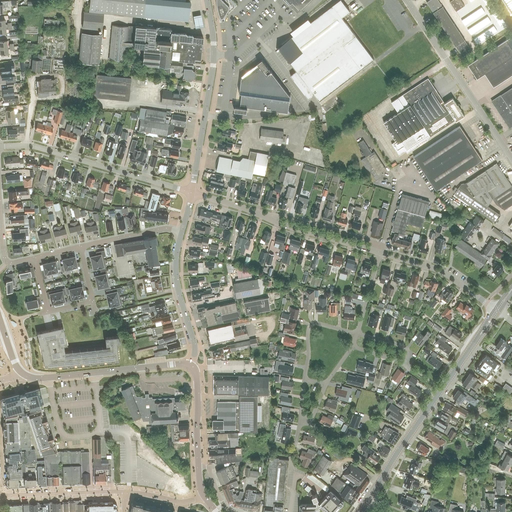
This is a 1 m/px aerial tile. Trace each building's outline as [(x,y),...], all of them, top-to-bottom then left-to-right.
[(124,16),(124,15),(188,21),(190,1),(185,1),(185,0),(89,0),(89,12),(118,14),(118,16),(124,16)] [(220,18),(220,19),(221,19),(222,19),(223,19),(229,10),(229,9),(229,8),(229,7),(221,0),(216,0),(217,0),(217,2),(217,4),(217,6),(217,7),(217,8),(217,9),(218,10),(218,12),(218,13),(219,14),(219,15),(219,16),(220,17),(220,18)] [(350,11),(341,0),(339,0),(308,24),(301,30),(278,47),(296,71),(290,75),(308,99),(314,94),(319,101),(374,60),(342,18),(350,11)] [(287,0),(290,4),(292,2),(300,10),(309,0),(287,0)] [(471,51),(470,48),(465,40),(443,6),(442,7),(437,0),(430,0),(427,2),(433,13),(455,46),(456,46),(462,57),(471,51)] [(460,9),(462,7),(464,6),(460,0),(452,0),(450,2),(456,11),(460,16),(463,13),(460,9)] [(511,0),(502,0),(511,14),(511,17),(511,19),(511,20),(511,0)] [(3,9),(8,7),(8,1),(1,2),(2,5),(0,4),(0,13),(3,13),(3,9)] [(492,3),(487,6),(490,11),(495,8),(492,3)] [(482,7),(477,11),(480,16),(485,12),(482,7)] [(495,8),(490,11),(493,16),(498,13),(495,8)] [(477,11),(472,14),(475,19),(480,16),(477,11)] [(202,13),(194,14),(196,26),(204,25),(202,13)] [(498,13),(493,16),(497,21),(502,18),(498,13)] [(472,14),(466,17),(470,22),(475,19),(472,14)] [(488,16),(483,20),(486,25),(491,21),(488,16)] [(466,17),(461,20),(465,25),(470,22),(466,17)] [(502,18),(497,21),(500,26),(505,23),(502,18)] [(44,26),(64,28),(64,21),(44,19),(44,26)] [(483,20),(478,23),(481,28),(486,25),(483,20)] [(478,23),(473,26),(476,31),(481,28),(478,23)] [(186,44),(202,45),(202,42),(203,37),(192,36),(192,35),(186,34),(186,33),(171,32),(171,29),(135,26),(135,27),(128,26),(128,27),(112,25),(111,41),(109,60),(125,61),(126,45),(144,47),(186,51),(186,44)] [(473,26),(468,30),(471,35),(476,31),(473,26)] [(494,26),(489,29),(492,34),(497,31),(494,26)] [(489,29),(484,32),(487,37),(492,34),(489,29)] [(101,34),(81,32),(78,62),(98,64),(101,34)] [(484,32),(479,35),(482,40),(487,37),(484,32)] [(479,35),(474,39),(477,44),(482,40),(479,35)] [(511,74),(511,36),(473,62),(472,62),(468,65),(475,75),(473,77),(475,80),(477,79),(482,76),(485,73),(494,87),(511,74)] [(200,63),(202,45),(186,44),(186,51),(144,47),(142,65),(166,67),(182,68),(182,65),(186,65),(186,62),(200,63)] [(14,47),(0,48),(0,49),(1,55),(8,54),(8,49),(10,49),(10,50),(14,50),(19,49),(19,46),(14,47)] [(47,51),(41,50),(40,54),(37,54),(37,59),(42,60),(42,58),(46,59),(47,51)] [(42,60),(32,59),(31,70),(39,70),(39,66),(42,66),(42,60)] [(240,107),(235,106),(234,111),(247,112),(247,108),(247,107),(288,114),(290,97),(271,71),(262,59),(257,63),(260,66),(250,73),(241,80),(239,95),(242,95),(240,107)] [(1,74),(11,73),(11,69),(14,68),(13,63),(4,64),(4,68),(0,68),(1,74)] [(194,66),(186,65),(182,65),(182,68),(166,67),(166,72),(179,73),(179,74),(180,75),(183,75),(183,80),(194,81),(195,69),(193,69),(194,66)] [(11,73),(1,74),(2,80),(6,79),(6,83),(15,82),(15,77),(12,77),(11,73)] [(131,78),(96,74),(94,97),(129,101),(131,78)] [(456,122),(465,116),(453,97),(444,103),(428,78),(391,102),(398,113),(383,122),(396,141),(392,144),(399,156),(406,151),(407,153),(430,138),(430,137),(455,121),(456,122)] [(38,96),(56,94),(54,80),(37,81),(38,96)] [(3,89),(3,96),(14,94),(13,90),(15,90),(14,84),(8,85),(8,89),(3,89)] [(511,87),(501,95),(491,101),(509,128),(511,126),(511,87)] [(162,90),(161,103),(178,105),(178,107),(179,107),(180,107),(181,106),(182,105),(182,103),(187,103),(188,99),(189,98),(189,97),(188,97),(189,92),(180,92),(180,93),(178,92),(162,90)] [(14,94),(3,96),(4,101),(9,101),(9,105),(19,104),(18,98),(15,99),(14,94)] [(140,107),(138,119),(136,130),(166,136),(173,133),(182,134),(183,134),(186,117),(185,117),(172,114),(171,119),(165,118),(166,112),(147,109),(146,108),(140,107)] [(62,112),(53,109),(51,113),(56,115),(54,122),(59,123),(62,112)] [(21,115),(7,117),(8,124),(15,123),(15,118),(17,117),(17,119),(21,119),(21,115)] [(42,132),(45,123),(42,122),(42,124),(37,123),(35,130),(42,132)] [(45,123),(42,132),(51,135),(53,128),(50,127),(51,123),(46,122),(45,123)] [(324,139),(329,137),(326,123),(320,124),(324,139)] [(67,140),(69,132),(71,125),(67,124),(65,131),(61,130),(59,137),(67,140)] [(436,190),(482,159),(460,126),(414,156),(436,190)] [(19,132),(19,133),(24,133),(24,127),(19,127),(12,127),(13,130),(8,130),(9,136),(17,136),(17,132),(19,132)] [(80,136),(82,130),(74,128),(72,133),(69,132),(67,140),(75,142),(77,135),(80,136)] [(236,132),(232,131),(231,131),(223,129),(222,135),(230,137),(231,134),(235,134),(236,132)] [(262,129),(260,140),(283,143),(283,142),(286,142),(286,137),(283,136),(284,132),(262,129)] [(103,144),(104,140),(100,138),(102,133),(97,132),(96,137),(100,139),(99,143),(96,142),(93,150),(100,152),(102,144),(103,144)] [(89,148),(92,141),(87,139),(87,138),(83,137),(81,145),(86,146),(85,147),(89,148)] [(180,142),(172,141),(172,139),(168,139),(165,138),(164,143),(167,144),(171,145),(171,147),(179,148),(179,147),(180,147),(180,145),(179,145),(180,142)] [(107,145),(105,153),(111,155),(115,142),(108,140),(106,145),(107,145)] [(137,163),(139,154),(140,151),(134,149),(137,141),(132,140),(129,151),(133,152),(130,161),(137,163)] [(372,153),(363,140),(357,144),(362,151),(360,152),(362,156),(364,154),(366,157),(361,160),(368,172),(370,171),(376,180),(384,175),(381,172),(386,169),(374,151),(372,153)] [(227,143),(226,145),(220,144),(218,150),(227,152),(227,149),(231,150),(233,145),(227,143)] [(119,144),(118,149),(116,156),(123,158),(126,146),(119,144)] [(171,151),(167,150),(162,149),(161,154),(167,155),(167,154),(170,154),(169,157),(177,158),(177,157),(178,157),(178,155),(178,152),(171,151)] [(143,165),(145,159),(147,154),(140,151),(139,154),(137,163),(143,165)] [(216,166),(216,167),(216,168),(216,169),(216,170),(217,171),(225,172),(252,179),(253,173),(265,175),(269,155),(250,151),(249,159),(243,158),(241,161),(232,159),(220,157),(219,158),(218,159),(217,160),(217,161),(217,162),(216,163),(216,164),(216,165),(216,166)] [(157,157),(151,156),(149,165),(155,166),(157,157)] [(23,159),(19,160),(18,157),(7,158),(8,160),(5,160),(6,165),(8,165),(8,166),(19,166),(19,167),(23,167),(23,159)] [(27,159),(27,160),(26,160),(26,163),(27,163),(26,165),(34,166),(34,167),(33,167),(33,170),(36,171),(37,168),(37,162),(34,162),(35,159),(31,159),(31,158),(28,158),(28,159),(27,159)] [(52,170),(53,165),(49,164),(49,162),(42,160),(40,167),(47,169),(48,168),(52,170)] [(175,175),(176,169),(174,169),(175,164),(168,163),(168,166),(165,166),(160,165),(160,166),(159,166),(158,171),(159,171),(159,172),(164,173),(165,170),(167,171),(166,174),(170,174),(170,176),(171,177),(173,177),(174,176),(174,175),(175,175)] [(460,184),(459,186),(457,189),(455,187),(452,191),(454,193),(454,194),(494,222),(500,215),(487,206),(493,198),(496,204),(504,209),(511,204),(511,186),(508,180),(509,180),(508,177),(506,178),(496,163),(467,182),(460,184)] [(67,178),(68,174),(64,172),(65,170),(59,168),(58,172),(57,172),(56,176),(62,178),(63,176),(67,178)] [(284,178),(283,181),(283,184),(288,185),(284,198),(281,197),(278,206),(285,208),(289,196),(292,197),(295,187),(293,187),(296,175),(286,172),(284,178)] [(82,182),(83,178),(79,177),(80,175),(74,173),(73,176),(72,176),(71,180),(77,182),(78,181),(82,182)] [(211,180),(209,187),(216,189),(219,178),(222,179),(223,176),(216,174),(215,178),(212,177),(211,180)] [(98,183),(94,181),(95,179),(89,177),(88,180),(87,180),(86,185),(97,188),(98,183)] [(31,178),(23,179),(24,187),(32,187),(31,178)] [(219,178),(216,189),(223,190),(224,183),(222,183),(223,179),(222,179),(219,178)] [(236,180),(230,178),(228,186),(234,188),(236,180)] [(108,189),(112,191),(113,187),(109,186),(109,183),(103,182),(102,185),(101,189),(107,191),(108,189)] [(244,190),(245,185),(246,183),(241,182),(239,189),(238,189),(237,194),(245,197),(246,191),(244,190)] [(129,192),(130,188),(126,187),(127,185),(119,183),(117,189),(125,192),(125,191),(129,192)] [(260,193),(262,186),(253,183),(249,198),(258,201),(260,194),(260,193)] [(282,185),(276,183),(274,190),(281,192),(282,185)] [(146,197),(147,193),(143,192),(144,190),(136,188),(134,194),(142,197),(142,196),(146,197)] [(269,188),(268,193),(267,196),(266,196),(264,202),(269,203),(269,205),(271,205),(272,204),(275,205),(276,199),(271,197),(273,189),(269,188)] [(16,196),(28,195),(28,189),(16,190),(16,192),(8,192),(9,200),(17,199),(16,196)] [(159,201),(160,197),(159,197),(159,195),(152,193),(149,202),(147,208),(155,209),(155,208),(158,209),(159,204),(157,203),(158,200),(159,201)] [(112,196),(105,194),(103,200),(110,202),(112,196)] [(327,200),(328,201),(325,213),(324,213),(322,219),(331,221),(332,215),(331,215),(333,209),(332,209),(333,202),(334,202),(335,196),(329,194),(327,200)] [(429,201),(403,194),(399,206),(398,205),(397,206),(397,208),(397,209),(398,209),(395,220),(393,221),(392,224),(393,226),(392,231),(399,233),(398,234),(395,233),(394,237),(393,237),(391,242),(401,245),(403,240),(402,239),(407,223),(422,228),(429,201)] [(160,197),(159,201),(162,201),(161,204),(168,207),(169,202),(169,200),(169,198),(163,197),(163,198),(160,197)] [(297,202),(295,211),(301,213),(303,208),(306,209),(308,200),(299,197),(297,202)] [(315,203),(317,204),(315,208),(313,207),(311,216),(312,217),(313,217),(314,217),(317,217),(319,209),(320,204),(322,199),(317,198),(316,201),(315,203)] [(388,203),(383,202),(382,208),(381,208),(378,217),(384,219),(387,209),(388,203)] [(22,208),(22,203),(9,204),(10,211),(18,211),(18,208),(22,208)] [(147,208),(144,208),(141,208),(140,210),(140,215),(145,216),(144,221),(155,223),(155,220),(167,222),(168,214),(155,212),(155,209),(147,208)] [(221,215),(211,213),(204,211),(201,210),(199,218),(202,219),(206,220),(209,221),(211,221),(210,225),(219,227),(221,221),(219,221),(221,215)] [(353,216),(355,216),(354,221),(353,221),(351,227),(360,230),(361,224),(357,222),(359,217),(361,211),(355,210),(353,216)] [(441,220),(443,214),(430,210),(428,217),(441,220)] [(125,214),(125,216),(126,221),(127,221),(129,227),(136,225),(134,219),(135,219),(134,214),(128,215),(128,213),(125,214)] [(346,226),(347,220),(344,219),(346,214),(342,213),(340,218),(339,218),(338,223),(346,226)] [(24,215),(11,216),(11,223),(19,222),(19,223),(24,223),(24,215)] [(125,227),(123,219),(121,219),(120,215),(117,216),(119,228),(125,227)] [(221,221),(219,227),(225,229),(226,225),(230,226),(232,218),(226,216),(224,222),(221,221)] [(474,219),(481,224),(484,221),(476,216),(474,219)] [(110,230),(113,229),(112,225),(113,225),(112,221),(111,221),(110,218),(105,219),(106,222),(105,222),(105,226),(106,226),(107,231),(108,230),(108,231),(110,231),(110,230)] [(479,228),(481,224),(474,219),(472,222),(478,227),(477,227),(479,228)] [(239,229),(238,233),(240,234),(242,230),(245,222),(239,220),(236,228),(239,229)] [(73,222),(76,233),(82,232),(80,225),(77,226),(76,221),(73,222)] [(478,227),(472,222),(470,221),(467,225),(475,230),(477,227),(478,227)] [(381,229),(382,224),(374,222),(372,227),(373,227),(371,233),(378,235),(380,228),(381,229)] [(209,234),(210,227),(197,224),(196,231),(209,234)] [(58,226),(61,237),(67,236),(65,229),(62,229),(61,225),(58,226)] [(253,238),(257,227),(250,225),(246,236),(253,238)] [(473,234),(475,230),(467,225),(465,228),(473,234)] [(502,237),(504,235),(499,231),(493,227),(492,230),(502,237)] [(13,241),(26,240),(25,236),(28,236),(28,228),(19,229),(20,233),(12,233),(13,241)] [(471,237),(473,234),(465,228),(463,232),(471,237)] [(43,230),(46,241),(52,240),(50,233),(47,233),(46,229),(43,230)] [(269,242),(272,233),(265,231),(262,239),(265,241),(265,244),(267,245),(268,242),(269,242)] [(468,241),(471,237),(463,232),(460,235),(468,241)] [(283,245),(285,237),(278,235),(275,243),(280,244),(278,249),(282,250),(282,247),(283,245)] [(504,235),(502,237),(502,238),(509,243),(511,240),(504,235)] [(145,251),(148,265),(158,263),(155,244),(157,244),(156,237),(143,239),(143,240),(122,243),(115,245),(117,256),(124,255),(124,254),(145,251)] [(203,239),(194,237),(193,243),(201,245),(207,246),(209,238),(203,237),(203,239)] [(403,240),(401,245),(405,246),(404,248),(408,249),(409,247),(410,248),(412,242),(411,242),(412,238),(408,237),(407,241),(403,240)] [(248,239),(244,238),(239,252),(244,254),(245,248),(248,249),(251,241),(248,240),(248,239)] [(443,249),(446,241),(444,240),(437,238),(436,244),(437,245),(435,250),(440,252),(441,248),(443,249)] [(299,247),(300,241),(292,239),(289,249),(299,252),(300,247),(299,247)] [(488,244),(494,249),(498,244),(492,239),(488,244)] [(419,245),(421,245),(419,250),(420,251),(422,252),(422,251),(427,253),(429,247),(426,246),(427,242),(421,240),(419,245)] [(455,247),(461,252),(467,244),(460,240),(455,247)] [(312,256),(312,255),(313,252),(315,246),(311,245),(311,244),(308,243),(308,244),(307,243),(305,250),(309,251),(308,254),(306,259),(311,260),(312,256)] [(461,252),(468,257),(473,249),(467,244),(461,252)] [(491,254),(494,249),(488,244),(484,250),(491,255),(491,254)] [(27,245),(27,246),(19,247),(20,248),(13,249),(14,254),(22,253),(22,251),(28,250),(32,250),(31,245),(27,245)] [(329,250),(320,247),(318,253),(325,255),(323,261),(327,262),(329,253),(328,253),(329,250)] [(468,257),(475,261),(480,254),(473,249),(468,257)] [(103,257),(105,256),(104,250),(96,252),(96,255),(91,257),(91,258),(90,258),(91,262),(92,262),(92,263),(104,260),(103,257)] [(204,256),(205,252),(201,251),(197,250),(196,251),(191,250),(191,252),(190,253),(189,255),(190,256),(190,257),(199,259),(200,255),(204,256)] [(491,255),(484,250),(481,254),(487,258),(488,260),(491,255)] [(268,253),(262,251),(259,261),(265,263),(268,253)] [(284,251),(281,262),(289,264),(290,259),(289,259),(291,253),(284,251)] [(272,265),(274,255),(269,253),(266,264),(272,265)] [(480,254),(475,261),(478,264),(477,265),(481,267),(487,258),(481,254),(480,254)] [(340,267),(341,264),(343,257),(335,255),(333,261),(334,261),(333,266),(336,267),(336,266),(340,267)] [(68,258),(71,270),(80,268),(79,262),(76,263),(75,257),(73,257),(69,258),(68,258)] [(62,272),(71,270),(68,258),(63,259),(62,260),(64,265),(61,266),(62,272)] [(340,274),(347,276),(347,273),(349,273),(351,270),(355,271),(357,265),(354,264),(355,261),(348,258),(345,268),(346,268),(345,270),(341,269),(340,274)] [(106,269),(104,260),(92,263),(92,264),(93,268),(93,269),(99,268),(100,271),(106,269)] [(49,263),(52,275),(61,273),(59,266),(56,267),(55,261),(54,262),(54,261),(50,262),(50,263),(49,263)] [(499,276),(503,268),(498,264),(494,261),(491,265),(495,267),(492,271),(499,276)] [(46,276),(52,275),(49,263),(48,263),(48,262),(44,263),(44,264),(43,264),(44,270),(41,271),(43,279),(46,278),(46,276)] [(371,265),(365,263),(364,267),(362,266),(360,272),(359,272),(358,275),(362,276),(363,272),(365,273),(369,274),(370,271),(369,271),(371,265)] [(194,265),(189,265),(189,268),(188,268),(188,271),(189,271),(189,272),(198,272),(198,268),(203,268),(203,265),(198,265),(198,264),(194,264),(194,265)] [(33,267),(24,269),(25,271),(18,272),(20,278),(28,276),(29,278),(35,277),(33,267)] [(145,268),(146,271),(149,271),(149,275),(159,273),(158,267),(149,268),(148,267),(145,268)] [(389,276),(390,271),(383,269),(380,277),(381,278),(380,282),(384,283),(385,279),(389,280),(390,276),(389,276)] [(96,282),(109,279),(106,270),(100,272),(101,275),(95,276),(95,277),(96,281),(96,282)] [(6,292),(12,292),(12,285),(15,285),(12,273),(5,275),(6,283),(4,283),(4,285),(6,285),(6,292)] [(404,282),(406,275),(406,274),(401,273),(401,274),(397,273),(396,276),(395,276),(393,281),(397,282),(398,280),(404,282)] [(417,284),(419,276),(413,274),(411,282),(408,281),(407,285),(415,288),(417,284)] [(253,279),(252,276),(236,279),(236,282),(234,283),(236,298),(260,294),(260,293),(263,293),(267,277),(258,278),(258,279),(253,279)] [(145,293),(148,293),(156,292),(156,290),(161,289),(160,278),(151,279),(151,277),(143,278),(145,293)] [(199,282),(205,281),(204,277),(190,280),(191,287),(200,286),(199,282)] [(111,289),(109,279),(96,282),(97,283),(96,283),(97,287),(98,287),(98,288),(104,287),(104,290),(111,289)] [(434,291),(437,283),(432,281),(430,284),(425,281),(423,285),(429,288),(428,288),(429,288),(426,294),(430,296),(432,297),(435,292),(433,291),(433,290),(434,291)] [(84,284),(78,285),(79,287),(75,288),(78,298),(83,297),(84,296),(82,291),(85,290),(84,284)] [(75,286),(66,288),(67,294),(70,293),(72,299),(73,299),(77,298),(78,298),(75,288),(75,286)] [(120,297),(119,294),(121,293),(120,287),(111,289),(112,292),(106,294),(107,295),(106,295),(107,299),(108,299),(108,300),(120,297)] [(64,288),(55,290),(58,302),(59,302),(59,303),(63,302),(63,301),(64,301),(63,295),(66,294),(64,288)] [(206,289),(206,291),(204,291),(204,292),(192,294),(193,301),(202,300),(202,297),(212,295),(210,288),(206,289)] [(58,302),(55,290),(46,292),(48,299),(51,298),(52,304),(53,303),(53,304),(57,303),(57,302),(58,302)] [(305,295),(306,295),(306,298),(304,298),(304,304),(302,304),(302,308),(304,308),(307,308),(307,309),(310,309),(310,308),(311,308),(311,299),(314,299),(314,290),(305,290),(305,295)] [(442,293),(439,296),(442,299),(447,303),(448,301),(451,297),(451,296),(453,293),(448,290),(444,295),(442,293)] [(33,308),(36,307),(36,306),(41,304),(39,296),(33,298),(34,300),(25,302),(27,308),(33,306),(33,308)] [(122,306),(120,297),(108,300),(108,301),(107,301),(108,305),(109,305),(109,306),(115,305),(116,308),(122,306)] [(246,314),(270,310),(268,297),(244,302),(246,314)] [(320,301),(319,305),(316,305),(316,312),(317,312),(317,313),(323,313),(323,312),(326,312),(326,305),(326,303),(326,298),(319,298),(319,301),(320,301)] [(438,302),(434,298),(429,305),(433,308),(438,302)] [(231,321),(240,319),(237,309),(236,301),(220,305),(220,304),(205,308),(204,307),(198,308),(198,309),(197,310),(198,312),(199,312),(199,314),(200,319),(202,318),(204,328),(205,327),(231,321)] [(151,312),(166,308),(165,306),(165,305),(165,304),(164,303),(164,302),(155,305),(149,307),(148,304),(140,306),(142,312),(145,311),(150,309),(151,312)] [(340,310),(340,303),(332,303),(332,305),(330,305),(330,315),(336,315),(336,310),(340,310)] [(468,307),(466,305),(465,306),(460,303),(456,308),(464,314),(465,312),(470,315),(473,310),(471,308),(469,306),(468,307)] [(350,306),(345,306),(344,319),(354,320),(355,310),(350,309),(350,306)] [(443,311),(443,312),(441,315),(443,316),(448,321),(452,316),(449,314),(452,310),(447,307),(443,311)] [(281,318),(288,320),(289,317),(297,319),(299,310),(290,308),(289,312),(291,312),(290,314),(289,315),(282,313),(281,317),(281,318)] [(376,327),(379,315),(374,314),(373,317),(370,316),(368,325),(376,327)] [(385,316),(384,319),(381,328),(388,330),(389,326),(392,327),(395,319),(385,316)] [(231,321),(235,339),(248,336),(245,323),(249,322),(248,317),(240,319),(231,321)] [(288,320),(281,318),(280,322),(285,323),(283,332),(290,334),(290,333),(294,334),(295,329),(296,324),(288,322),(288,320)] [(209,345),(235,339),(231,321),(205,327),(209,345)] [(439,332),(442,329),(435,323),(432,326),(439,332)] [(173,330),(172,325),(162,327),(161,326),(155,327),(156,331),(151,332),(152,335),(173,330)] [(405,336),(407,328),(397,325),(395,333),(405,336)] [(41,350),(44,366),(58,365),(58,367),(119,361),(117,344),(121,344),(118,336),(105,337),(105,345),(64,349),(63,345),(67,344),(63,326),(37,332),(38,339),(40,350),(41,350)] [(462,334),(455,329),(450,326),(445,333),(450,336),(451,334),(458,340),(458,339),(459,339),(460,337),(462,334)] [(427,339),(431,334),(428,331),(424,336),(421,334),(421,333),(419,331),(415,335),(418,337),(415,341),(420,346),(426,339),(427,339)] [(157,341),(159,344),(177,338),(175,332),(162,337),(163,339),(157,341)] [(282,337),(282,339),(281,343),(284,344),(294,347),(296,339),(288,338),(288,337),(284,336),(285,333),(279,332),(278,336),(282,337)] [(447,339),(442,336),(438,333),(436,337),(439,339),(436,342),(440,345),(438,347),(448,354),(452,348),(444,343),(447,339)] [(230,344),(230,345),(227,345),(227,346),(223,347),(218,348),(218,349),(210,350),(212,357),(214,357),(215,357),(215,360),(221,359),(221,360),(227,360),(226,355),(224,355),(223,350),(227,349),(228,353),(231,352),(257,346),(256,338),(249,339),(250,341),(234,344),(234,343),(230,344)] [(499,341),(495,346),(501,350),(498,354),(505,359),(511,348),(511,347),(508,345),(507,346),(505,344),(505,343),(506,342),(500,338),(498,341),(499,341)] [(178,342),(167,345),(168,351),(180,348),(178,342)] [(278,361),(281,361),(281,359),(294,361),(296,354),(291,353),(291,352),(282,350),(283,347),(276,345),(275,349),(280,350),(278,358),(278,361)] [(442,363),(435,358),(438,355),(433,352),(431,354),(433,355),(432,356),(430,355),(426,360),(428,362),(438,369),(442,363)] [(498,370),(501,366),(486,355),(482,358),(477,365),(476,370),(490,380),(493,376),(490,374),(494,367),(498,370)] [(278,372),(291,375),(293,367),(280,364),(281,361),(278,361),(276,360),(274,370),(278,371),(278,372)] [(371,372),(373,364),(359,361),(357,370),(366,372),(366,371),(371,372)] [(384,378),(385,377),(387,377),(387,375),(388,376),(389,373),(388,372),(390,365),(383,363),(380,373),(378,372),(376,377),(381,379),(381,377),(384,378)] [(400,380),(404,374),(398,369),(392,378),(399,383),(400,380)] [(466,378),(479,387),(481,385),(476,381),(477,379),(475,377),(470,373),(466,378)] [(363,386),(365,378),(356,376),(356,377),(349,375),(347,382),(363,386)] [(214,386),(214,394),(238,394),(268,395),(269,376),(238,376),(213,376),(213,381),(215,384),(214,385),(214,386)] [(292,389),(293,382),(288,382),(289,378),(281,377),(281,381),(283,382),(282,388),(292,389)] [(422,391),(414,386),(417,381),(411,377),(406,384),(410,387),(408,390),(418,397),(422,391)] [(477,390),(479,387),(466,378),(462,384),(468,388),(471,384),(473,385),(472,386),(477,390)] [(503,387),(511,393),(511,390),(511,386),(506,382),(503,387)] [(137,396),(132,385),(121,390),(134,419),(141,416),(143,421),(150,420),(150,423),(179,422),(179,418),(179,415),(178,415),(178,411),(177,411),(177,410),(186,409),(186,403),(186,399),(172,400),(172,398),(152,399),(152,397),(149,397),(149,394),(145,394),(145,397),(142,398),(142,396),(137,396)] [(337,388),(335,395),(339,396),(338,399),(348,401),(351,388),(348,387),(342,386),(341,389),(337,388)] [(4,416),(43,408),(43,406),(38,389),(2,399),(3,408),(4,414),(4,416)] [(457,400),(461,403),(464,399),(475,406),(479,400),(477,399),(476,400),(464,392),(463,394),(458,390),(453,397),(457,400)] [(290,405),(292,398),(287,398),(288,394),(284,393),(281,392),(280,394),(280,396),(282,396),(280,403),(290,405)] [(409,398),(409,397),(402,393),(398,399),(400,400),(397,404),(404,409),(405,408),(408,411),(413,404),(407,401),(409,398)] [(257,407),(257,397),(239,396),(239,402),(219,402),(219,420),(235,420),(235,428),(239,428),(239,432),(257,432),(257,421),(261,421),(261,408),(261,407),(257,407)] [(334,412),(338,401),(332,399),(331,403),(327,402),(324,408),(334,412)] [(459,406),(458,406),(457,409),(446,403),(443,409),(455,415),(457,412),(464,416),(467,411),(459,406)] [(403,417),(398,414),(400,410),(391,404),(386,410),(390,413),(387,417),(391,420),(392,419),(399,424),(403,417)] [(282,407),(282,409),(281,412),(283,412),(282,421),(285,422),(286,420),(293,421),(294,421),(294,418),(293,418),(294,414),(289,414),(290,408),(282,407)] [(43,454),(57,452),(43,409),(43,408),(4,416),(4,426),(3,426),(4,433),(5,445),(5,452),(6,452),(31,449),(30,425),(28,420),(30,419),(42,455),(43,454)] [(450,419),(451,416),(445,413),(441,411),(438,416),(445,421),(448,423),(451,419),(450,419)] [(329,426),(334,417),(328,414),(327,418),(323,416),(320,422),(329,426)] [(362,416),(354,414),(350,426),(358,428),(362,416)] [(235,420),(219,420),(212,420),(212,428),(223,428),(223,429),(235,429),(235,428),(235,420)] [(444,431),(447,425),(443,422),(442,423),(436,420),(433,425),(444,431)] [(171,434),(188,433),(188,431),(189,431),(188,423),(171,424),(171,434)] [(288,443),(291,430),(285,429),(286,425),(280,424),(278,436),(282,437),(281,442),(288,443)] [(358,432),(348,427),(345,433),(350,435),(351,434),(356,436),(358,432)] [(392,443),(398,434),(389,428),(383,438),(392,443)] [(452,439),(456,432),(451,430),(447,436),(452,439)] [(439,450),(445,441),(441,439),(440,440),(439,439),(439,438),(435,436),(434,436),(434,435),(428,431),(424,438),(432,443),(431,444),(439,450)] [(188,433),(171,434),(172,442),(184,441),(184,440),(189,440),(188,433)] [(239,447),(238,439),(238,433),(216,434),(216,440),(209,440),(209,446),(213,446),(213,447),(219,446),(219,448),(222,448),(222,449),(235,448),(235,447),(239,447)] [(315,437),(316,434),(309,433),(308,436),(304,435),(302,442),(313,445),(314,437),(315,437)] [(375,439),(370,435),(367,440),(372,444),(373,442),(375,439)] [(110,459),(108,459),(101,460),(100,439),(92,439),(93,456),(92,456),(93,483),(94,483),(94,484),(105,484),(105,483),(106,483),(106,475),(111,475),(110,459)] [(385,457),(390,450),(384,445),(385,443),(380,440),(377,444),(381,447),(378,452),(385,457)] [(326,455),(333,444),(328,441),(322,452),(326,455)] [(366,451),(363,455),(368,458),(367,459),(375,464),(379,458),(373,453),(374,451),(365,444),(362,448),(366,451)] [(425,456),(429,449),(421,444),(417,450),(421,452),(420,453),(425,456)] [(215,457),(242,454),(243,447),(236,448),(236,449),(232,449),(209,450),(210,458),(215,458),(215,457)] [(308,448),(308,450),(307,453),(302,451),(300,458),(301,458),(301,459),(304,460),(302,465),(308,467),(312,455),(314,456),(316,451),(308,448)] [(340,460),(345,453),(337,448),(332,454),(340,460)] [(25,464),(37,462),(34,449),(31,449),(6,452),(5,452),(7,470),(6,470),(6,477),(25,477),(25,464)] [(501,458),(504,460),(511,463),(511,461),(511,456),(507,454),(508,452),(504,450),(501,458)] [(45,472),(46,485),(52,484),(52,485),(59,485),(58,477),(60,477),(60,463),(60,451),(57,452),(43,454),(43,460),(45,472)] [(82,484),(81,452),(81,451),(60,452),(62,485),(82,484)] [(81,452),(82,484),(90,484),(89,451),(81,452)] [(451,456),(445,452),(443,456),(439,454),(437,458),(446,460),(451,461),(451,459),(449,459),(451,456)] [(215,457),(215,458),(216,464),(232,462),(242,460),(242,454),(215,457)] [(318,463),(326,469),(332,461),(323,455),(318,463)] [(282,511),(284,500),(285,500),(285,492),(285,488),(286,488),(286,484),(286,480),(287,480),(287,476),(286,476),(287,472),(288,464),(288,460),(289,460),(288,460),(279,459),(279,458),(269,457),(263,511),(282,511)] [(46,485),(45,472),(43,460),(38,461),(38,463),(37,463),(37,466),(38,486),(40,485),(42,485),(46,485)] [(499,464),(498,467),(504,470),(505,468),(508,470),(511,463),(504,460),(501,465),(499,464)] [(420,468),(422,463),(416,461),(415,464),(412,463),(409,471),(415,473),(418,467),(420,468)] [(25,477),(6,477),(7,486),(8,487),(36,486),(35,468),(28,468),(28,466),(36,466),(37,465),(37,462),(25,464),(25,477)] [(323,475),(326,469),(318,463),(314,469),(323,475)] [(362,492),(369,481),(365,478),(367,475),(351,463),(342,475),(358,486),(356,489),(362,492)] [(232,465),(216,472),(218,476),(217,477),(218,479),(219,479),(221,483),(236,477),(232,465)] [(417,488),(419,482),(414,480),(408,477),(406,482),(405,482),(404,485),(411,488),(412,485),(415,485),(414,487),(417,488)] [(495,486),(497,486),(505,486),(505,479),(502,479),(502,477),(497,477),(493,477),(493,481),(495,481),(495,486)] [(353,503),(360,493),(337,478),(332,485),(341,491),(340,494),(353,503)] [(239,495),(240,491),(236,490),(235,491),(234,487),(239,485),(238,483),(237,481),(222,487),(227,499),(238,494),(239,495)] [(505,492),(505,486),(497,486),(497,488),(495,488),(495,493),(498,492),(498,494),(501,494),(501,492),(505,492)] [(253,509),(259,510),(261,501),(262,494),(258,493),(259,491),(256,490),(256,489),(248,488),(246,490),(244,499),(241,498),(239,507),(243,507),(243,508),(244,509),(251,511),(253,510),(253,509)] [(238,508),(239,507),(241,498),(243,491),(240,491),(239,495),(238,494),(227,499),(229,504),(232,505),(233,507),(238,508)] [(341,505),(344,502),(341,500),(331,491),(320,502),(319,503),(317,499),(319,499),(317,494),(312,496),(314,501),(315,500),(317,503),(316,504),(300,504),(300,511),(317,511),(317,508),(320,507),(319,506),(320,504),(328,511),(333,511),(341,505)] [(418,511),(419,511),(415,510),(416,506),(418,503),(417,502),(415,501),(416,499),(407,495),(406,495),(407,496),(406,498),(401,496),(398,504),(403,506),(402,507),(407,509),(407,507),(407,508),(410,509),(418,511)] [(443,511),(445,508),(437,506),(438,501),(431,500),(430,506),(433,507),(431,511),(443,511)] [(62,504),(62,511),(74,511),(75,502),(68,502),(68,503),(62,504)] [(83,504),(83,511),(117,511),(117,507),(117,506),(117,505),(114,502),(113,502),(112,502),(88,502),(88,503),(88,504),(83,504)] [(146,505),(141,504),(141,503),(139,503),(134,502),(132,511),(131,511),(174,511),(175,511),(172,511),(172,510),(162,508),(162,509),(156,507),(146,504),(146,505)] [(49,511),(50,504),(49,503),(44,504),(41,504),(41,505),(40,505),(40,506),(39,511),(49,511)] [(52,504),(50,504),(49,511),(62,511),(62,504),(60,504),(60,503),(52,503),(52,504)] [(463,511),(456,510),(457,505),(450,503),(448,511),(451,511),(463,511)]
